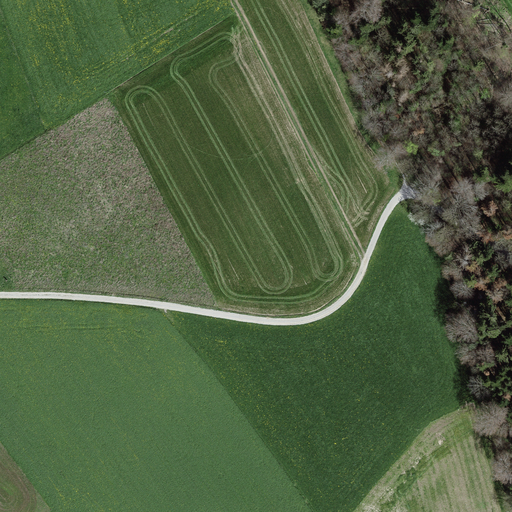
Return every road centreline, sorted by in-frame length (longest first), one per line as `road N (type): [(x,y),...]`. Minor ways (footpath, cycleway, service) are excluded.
road 1 (track): [(0,294),(150,303),(257,322),(307,320),(353,289),(376,226),(411,190),(511,258)]
road 2 (track): [(408,191),(410,178),(315,0)]
